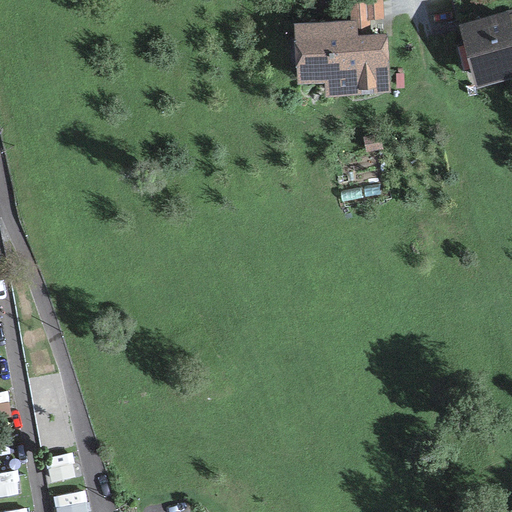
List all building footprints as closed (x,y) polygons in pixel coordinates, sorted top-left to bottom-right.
[(511,12),(465,26),(482,88),(511,80),(511,12)] [(358,20),(297,24),(301,85),(333,83),(334,102),(390,98),(385,37),(360,39),(358,20)] [(9,394),(0,395),(0,420),(13,418),(9,394)] [(53,485),(78,479),(73,456),(47,461),(53,485)] [(0,474),(0,501),(26,497),(20,470),(0,474)] [(55,498),(57,511),(90,511),(87,492),(55,498)]
